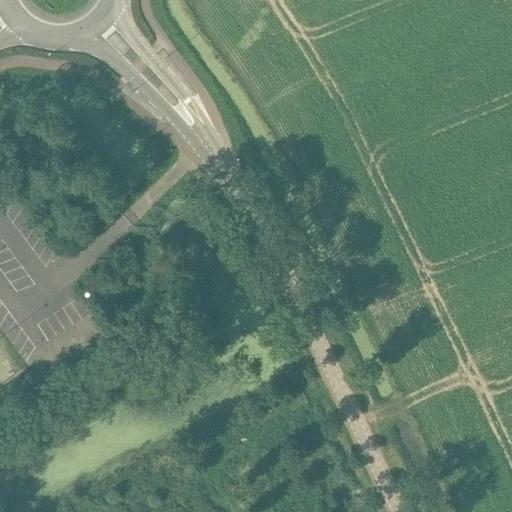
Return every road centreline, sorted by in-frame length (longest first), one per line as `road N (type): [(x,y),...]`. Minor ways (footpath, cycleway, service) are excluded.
road 1 (tertiary): [(393,511),(291,293),(208,149),(100,19)]
road 2 (unknown): [(174,140),(128,215),(15,336)]
